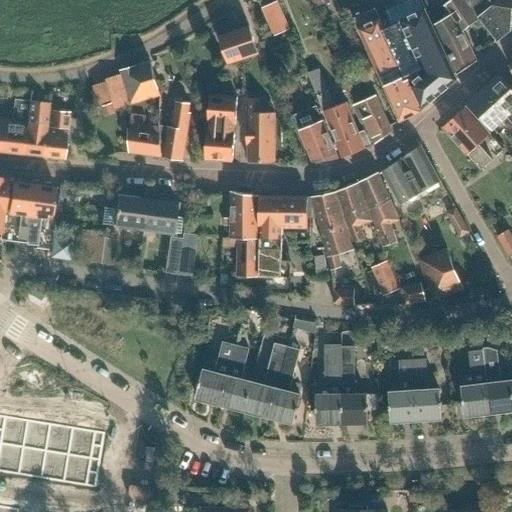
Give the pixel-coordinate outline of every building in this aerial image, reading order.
[(423,107),(424,109),(459,79),(424,1),(423,2),(422,0),(406,0),(380,12),(378,7),(355,17),(401,119),(422,110),(421,108),(423,107)] [(464,32),(465,31),(479,19),(465,0),(453,0),(446,5),(452,14),(464,32)] [(511,0),(466,0),(499,40),(511,28),(511,0)] [(279,4),(264,10),(275,36),(290,29),(279,4)] [(465,31),(464,32),(452,14),(437,25),(445,41),(459,74),(478,61),(465,31)] [(250,26),(234,32),(243,58),(259,53),(250,26)] [(243,58),(234,32),(219,37),(228,64),(243,58)] [(121,70),(122,73),(131,104),(158,96),(148,62),(121,70)] [(371,145),(366,130),(359,133),(346,102),(336,107),(320,69),(308,73),(318,96),(319,97),(323,106),(344,157),(371,146),(371,145)] [(115,109),(131,104),(122,73),(110,76),(110,78),(106,79),(115,109)] [(471,100),(470,104),(492,129),(508,116),(511,120),(511,87),(502,76),(501,77),(496,77),(492,80),(492,84),(486,90),(478,96),(475,96),(471,100)] [(355,104),(366,130),(371,145),(393,131),(377,94),(376,95),(373,89),(366,92),(368,98),(355,104)] [(211,94),(206,159),(234,161),(238,96),(211,94)] [(248,127),(248,145),(249,145),(249,162),(275,162),(275,113),(261,113),(261,99),(248,99),(248,115),(249,115),(249,127),(248,127)] [(0,120),(0,151),(25,154),(31,102),(18,101),(17,112),(13,112),(12,120),(0,119),(0,120)] [(160,127),(161,151),(165,151),(164,157),(185,160),(192,113),(189,113),(191,103),(176,101),(172,127),(160,126),(160,127)] [(50,104),(31,102),(25,154),(44,157),(48,128),(48,125),(49,110),(50,104)] [(112,103),(103,106),(106,116),(115,113),(112,103)] [(318,105),(294,115),(300,130),(313,162),(339,158),(324,121),(318,105)] [(480,143),(490,134),(467,107),(465,109),(461,109),(455,114),(456,117),(445,127),(482,169),(493,159),(480,143)] [(49,110),(48,125),(48,128),(49,128),(45,157),(65,159),(71,112),(49,110)] [(162,156),(161,151),(160,127),(145,125),(146,116),(132,114),(130,129),(128,130),(129,152),(162,156)] [(422,148),(383,172),(404,206),(443,181),(422,148)] [(379,173),(360,182),(384,246),(397,241),(391,223),(400,219),(379,173)] [(11,202),(13,185),(14,182),(8,182),(8,180),(0,179),(0,233),(0,234),(5,201),(11,202)] [(14,182),(13,185),(11,202),(6,236),(27,239),(28,239),(35,184),(29,184),(27,181),(22,180),(18,182),(14,182)] [(41,185),(35,184),(28,239),(27,239),(27,244),(35,245),(35,246),(49,248),(48,252),(50,252),(55,219),(51,219),(56,187),(53,187),(50,184),(45,183),(41,185)] [(359,183),(338,191),(352,228),(349,229),(355,246),(360,244),(358,240),(365,238),(360,225),(373,220),(359,183)] [(231,239),(259,239),(259,195),(231,191),(231,219),(225,219),(225,225),(231,225),(231,239)] [(144,229),(148,199),(134,198),(135,194),(121,192),(121,196),(117,196),(116,208),(104,206),(102,223),(114,225),(144,229)] [(337,192),(312,196),(331,266),(330,266),(332,270),(343,267),(342,264),(340,264),(339,253),(351,250),(352,254),(357,252),(355,248),(353,248),(346,227),(337,192)] [(261,196),(260,277),(282,277),(285,277),(291,277),(291,268),(282,268),(282,227),(308,227),(308,197),(261,196)] [(178,203),(148,199),(144,229),(180,233),(182,217),(176,216),(178,203)] [(462,237),(470,233),(456,207),(448,212),(462,237)] [(511,237),(508,231),(498,237),(508,254),(510,257),(511,255),(511,237)] [(183,239),(178,274),(191,276),(198,236),(184,234),(183,239)] [(94,236),(90,262),(114,266),(118,240),(94,236)] [(165,272),(178,274),(183,239),(170,237),(165,272)] [(259,276),(259,239),(239,239),(239,276),(259,276)] [(54,240),(52,257),(69,259),(71,242),(54,240)] [(448,248),(419,259),(435,300),(463,289),(448,248)] [(387,261),(372,267),(384,294),(399,288),(387,261)] [(422,284),(401,288),(406,304),(425,301),(422,284)] [(334,289),(334,303),(354,304),(355,290),(334,289)] [(221,403),(237,343),(224,340),(215,372),(203,370),(196,397),(221,403)] [(412,341),(413,356),(427,355),(426,340),(412,341)] [(268,416),(287,345),(275,341),(263,386),(252,383),(245,410),(268,416)] [(245,410),(252,383),(241,380),(249,347),(237,343),(221,403),(245,410)] [(287,345),(268,416),(293,423),(300,396),(288,392),(300,348),(287,345)] [(341,347),(342,347),(342,345),(326,345),(326,384),(331,384),(331,395),(316,395),(316,423),(342,423),(341,347)] [(355,347),(342,347),(341,347),(342,423),(367,423),(366,395),(357,395),(357,383),(356,383),(355,347)] [(483,349),(483,350),(490,412),(511,410),(511,386),(511,383),(502,384),(498,352),(487,348),(483,349)] [(490,412),(483,350),(469,352),(472,386),(462,388),(465,415),(490,412)] [(427,359),(413,360),(416,419),(441,418),(439,390),(429,390),(427,359)] [(413,364),(413,360),(400,360),(401,392),(390,393),(391,421),(416,419),(413,364)] [(379,394),(367,394),(367,410),(379,410),(379,394)] [(0,416),(0,444),(23,448),(27,421),(0,416)] [(27,421),(23,448),(45,452),(50,425),(27,421)] [(50,425),(45,452),(68,456),(72,429),(50,425)] [(72,429),(68,456),(100,461),(104,434),(72,429)] [(0,444),(0,472),(18,475),(23,448),(0,444)] [(23,448),(18,475),(41,479),(45,452),(23,448)] [(45,452),(41,479),(63,483),(68,456),(45,452)] [(68,456),(63,483),(95,488),(100,461),(68,456)]
